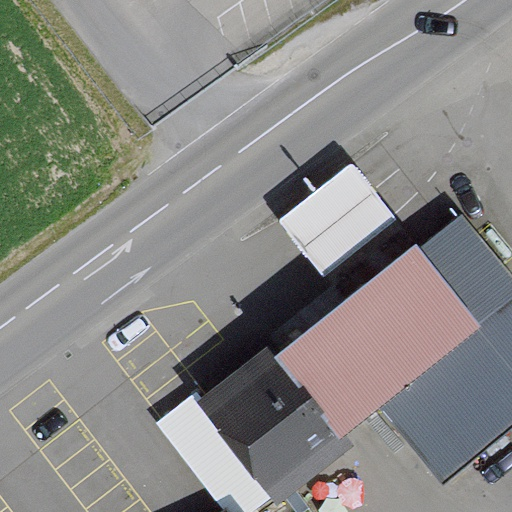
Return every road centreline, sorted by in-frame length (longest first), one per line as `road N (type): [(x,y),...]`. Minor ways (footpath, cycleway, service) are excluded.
road 1 (primary): [(0,334),(457,0)]
road 2 (unknown): [(229,167),(108,0)]
